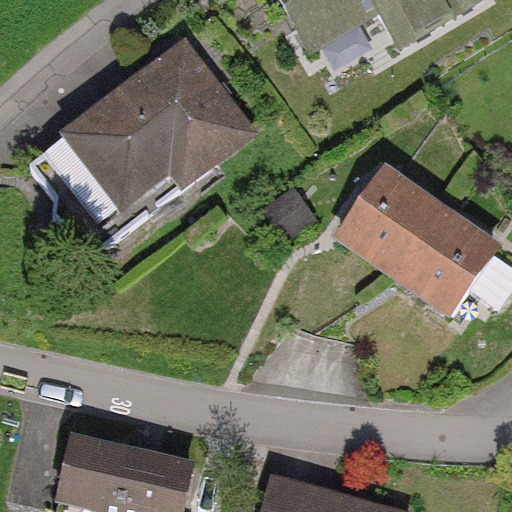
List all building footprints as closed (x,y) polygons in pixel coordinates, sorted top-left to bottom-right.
[(386,73),(502,8),(497,0),(279,0),(278,0),(319,72),(356,51),(386,73)] [(268,151),(197,63),(37,190),(108,278),(268,151)] [(345,256),(403,299),(456,226),(399,183),(345,256)] [(271,222),(292,254),(323,233),(302,202),(271,222)] [(511,274),(511,266),(456,226),(403,299),(462,342),(482,315),(504,331),(511,320),(511,280),(509,278),(511,274)] [(66,511),(193,511),(199,486),(78,461),(66,511)]
